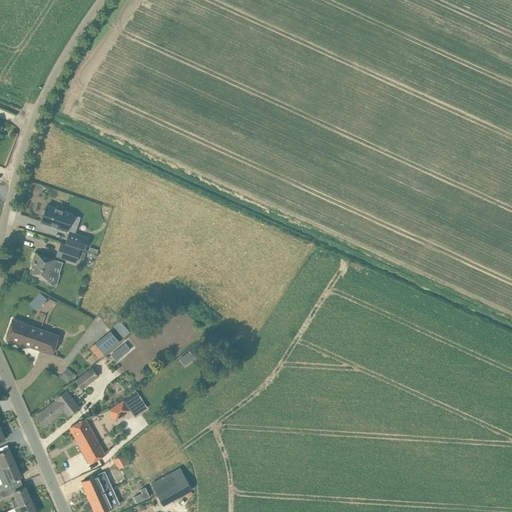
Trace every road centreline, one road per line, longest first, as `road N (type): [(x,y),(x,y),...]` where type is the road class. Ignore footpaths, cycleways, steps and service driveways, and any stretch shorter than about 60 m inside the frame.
road 1 (unclassified): [(0,235),(29,126),(103,0)]
road 2 (unclassified): [(63,511),(0,363)]
